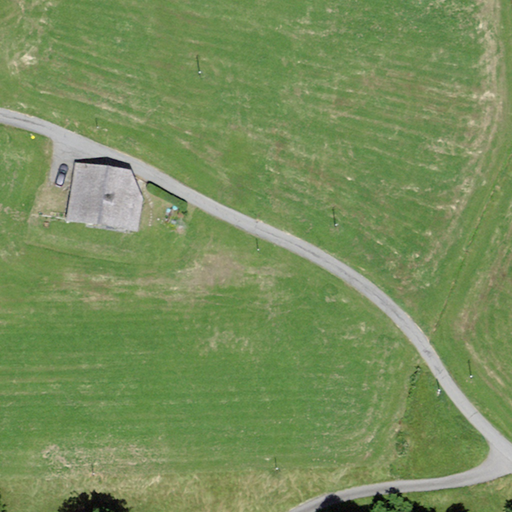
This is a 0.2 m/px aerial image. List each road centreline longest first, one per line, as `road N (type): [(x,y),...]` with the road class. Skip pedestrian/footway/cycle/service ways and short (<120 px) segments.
road 1 (unclassified): [(0,118),(82,145),(348,274),(397,313),(511,453)]
road 2 (residential): [(305,511),(325,501),(471,482),(511,453)]
